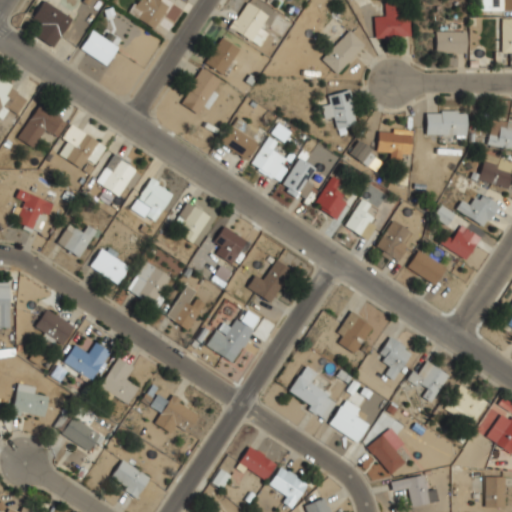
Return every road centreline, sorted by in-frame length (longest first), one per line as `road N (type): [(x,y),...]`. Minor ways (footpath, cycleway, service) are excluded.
road 1 (tertiary): [(335,257),(0,36)]
road 2 (residential): [(168,511),(335,257)]
road 3 (residential): [(241,401),(32,262),(0,252)]
road 4 (residential): [(241,401),(352,477),(366,511)]
road 5 (residential): [(204,0),(127,123)]
road 6 (tertiary): [(335,257),(454,337)]
road 7 (residential): [(511,83),(387,84)]
